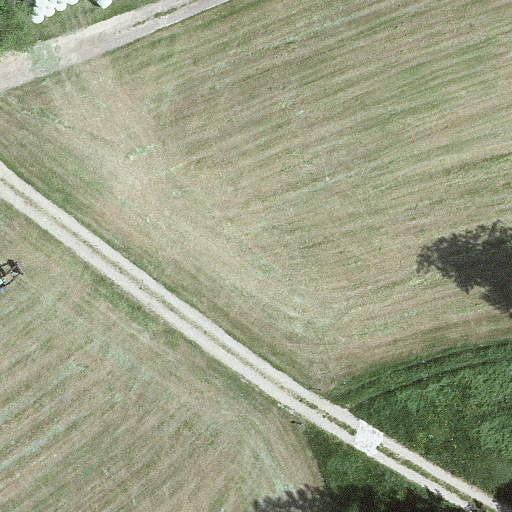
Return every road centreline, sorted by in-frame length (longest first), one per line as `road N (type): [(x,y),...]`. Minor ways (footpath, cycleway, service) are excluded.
road 1 (track): [(0,162),(167,312),(447,493),(491,511)]
road 2 (track): [(211,0),(0,87)]
